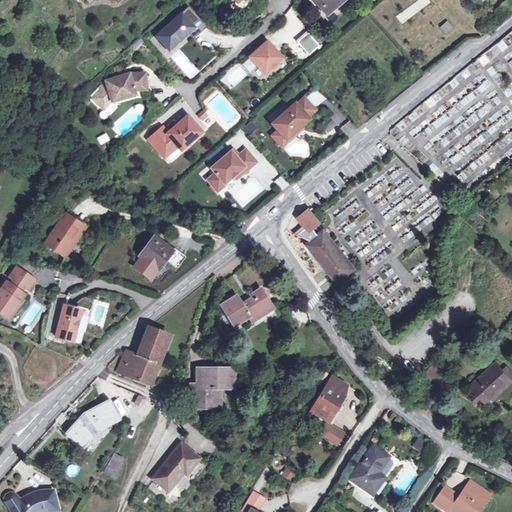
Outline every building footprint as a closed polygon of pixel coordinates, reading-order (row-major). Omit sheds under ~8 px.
[(317,0),(328,13),(342,0),(317,0)] [(189,8),(157,36),(169,50),(188,33),(193,37),(204,26),(189,8)] [(448,20),(440,26),(445,33),(453,26),(448,20)] [(283,60),(268,43),(250,58),(264,75),(283,60)] [(181,53),(173,60),(189,80),(197,73),(181,53)] [(92,92),(84,101),(92,108),(99,100),(104,104),(128,96),(126,90),(139,89),(137,73),(121,75),(98,83),(91,90),(92,92)] [(316,111),(304,98),(297,105),(296,104),(288,112),(289,112),(282,118),(281,117),(272,125),(278,132),(287,142),(296,134),(295,133),(301,127),(302,129),(310,121),(308,118),(316,111)] [(99,100),(92,108),(96,111),(104,104),(99,100)] [(198,109),(193,113),(197,117),(202,113),(198,109)] [(158,127),(144,141),(161,159),(173,146),(178,149),(198,130),(191,122),(183,114),(164,132),(158,127)] [(352,120),(341,125),(348,138),(358,133),(352,120)] [(249,134),(257,129),(252,122),(244,127),(249,134)] [(287,142),(278,132),(272,137),(283,148),(297,135),(303,130),(302,129),(301,127),(295,133),(296,134),(287,142)] [(104,146),(110,140),(102,132),(96,138),(104,146)] [(243,175),(257,163),(246,151),(239,157),(237,159),(231,153),(212,170),(216,175),(208,181),(218,193),(226,186),(226,185),(234,178),(241,172),(243,175)] [(237,181),(243,175),(241,172),(234,178),(237,181)] [(275,181),(283,190),(289,184),(281,175),(275,181)] [(308,232),(320,223),(311,212),(309,210),(298,219),(308,232)] [(66,214),(45,245),(64,258),(85,227),(66,214)] [(307,245),(313,252),(312,254),(317,260),(318,258),(337,281),(354,268),(323,231),(307,245)] [(150,245),(155,238),(149,234),(144,241),(150,245)] [(173,252),(155,238),(150,245),(140,258),(158,271),(167,259),(173,252)] [(34,282),(16,270),(6,283),(21,294),(25,289),(27,291),(34,282)] [(13,312),(24,296),(21,294),(6,283),(0,292),(0,312),(4,306),(13,312)] [(234,326),(249,316),(253,322),(267,313),(266,311),(271,307),(260,290),(251,296),(253,299),(242,306),(236,297),(221,307),(234,326)] [(4,306),(0,312),(0,313),(8,319),(13,312),(4,306)] [(73,309),(64,307),(55,339),(69,342),(71,335),(75,336),(80,315),(72,313),(73,309)] [(137,356),(127,352),(118,373),(147,384),(166,335),(149,328),(137,356)] [(30,362),(28,365),(28,368),(28,372),(29,375),(31,378),(33,381),(36,383),(39,385),(42,386),(45,386),(49,386),(52,385),(55,384),(58,381),(60,379),(62,376),(63,373),(63,369),(63,366),(62,362),(61,359),(58,357),(56,354),(53,353),(49,352),(46,351),(43,351),(39,352),(36,354),(33,356),(31,359),(30,362)] [(475,394),(480,399),(486,406),(511,381),(511,380),(495,363),(470,388),(475,394)] [(433,367),(427,373),(436,382),(443,376),(433,367)] [(218,389),(222,389),(232,389),(233,369),(232,369),(197,368),(197,379),(201,379),(201,385),(196,385),(189,385),(189,409),(200,409),(200,405),(217,406),(218,389)] [(436,382),(427,373),(422,378),(431,387),(436,382)] [(329,422),(339,404),(343,397),(342,396),(347,389),(345,385),(332,377),(312,412),(329,422)] [(200,405),(200,409),(222,409),(222,389),(218,389),(217,406),(200,405)] [(480,399),(475,394),(471,398),(476,403),(480,399)] [(83,413),(65,433),(80,447),(96,429),(118,417),(109,399),(83,413)] [(339,404),(329,422),(333,424),(343,407),(339,404)] [(320,436),(338,446),(344,435),(327,425),(320,436)] [(420,452),(426,443),(418,438),(412,447),(420,452)] [(153,479),(167,491),(183,472),(185,474),(198,459),(181,445),(153,479)] [(350,479),(372,494),(383,478),(393,465),(392,461),(388,458),(373,447),(350,479)] [(104,472),(115,479),(124,461),(114,455),(104,472)] [(292,482),(296,473),(285,468),(281,476),(292,482)] [(472,511),(474,510),(476,511),(477,511),(490,495),(471,482),(458,499),(444,489),(434,503),(447,511),(448,511),(450,510),(452,508),(458,511),(472,511)] [(6,502),(11,511),(45,511),(49,511),(58,511),(52,491),(39,492),(20,500),(12,495),(11,495),(7,496),(6,497),(6,500),(6,502)] [(242,511),(249,511),(251,510),(255,511),(256,511),(264,500),(253,494),(242,511)]
